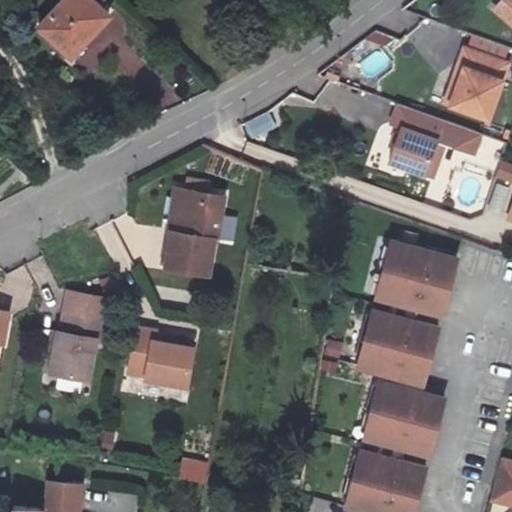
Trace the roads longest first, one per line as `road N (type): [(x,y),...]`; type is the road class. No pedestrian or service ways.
road 1 (residential): [(378,0),(335,36),(0,227)]
road 2 (residential): [(439,511),(475,372),(448,365),(466,297),(511,309)]
